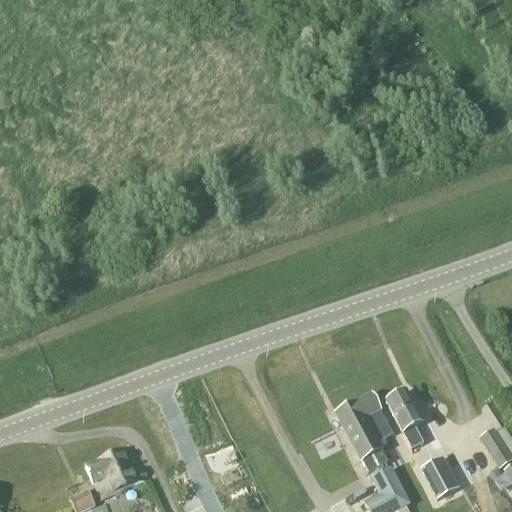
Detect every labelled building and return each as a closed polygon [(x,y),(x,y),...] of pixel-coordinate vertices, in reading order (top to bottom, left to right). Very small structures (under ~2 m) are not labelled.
[(416,430),(422,426),(405,395),(385,406),(402,438),(403,437),(411,451),(421,446),(416,430)] [(376,446),(391,437),(369,398),(335,417),(362,465),(368,474),(386,464),(376,446)] [(499,472),(511,464),(511,463),(511,460),(493,433),(480,442),(499,472)] [(101,504),(145,484),(131,451),(84,472),(92,489),(94,488),(97,494),(89,497),(87,494),(69,502),(73,511),(89,511),(95,510),(91,501),(99,498),(101,504)] [(459,492),(442,461),(420,473),(437,504),(459,492)] [(511,468),(503,475),(511,487),(511,468)] [(399,511),(408,507),(391,474),(371,484),(380,501),(361,511),(399,511)]
